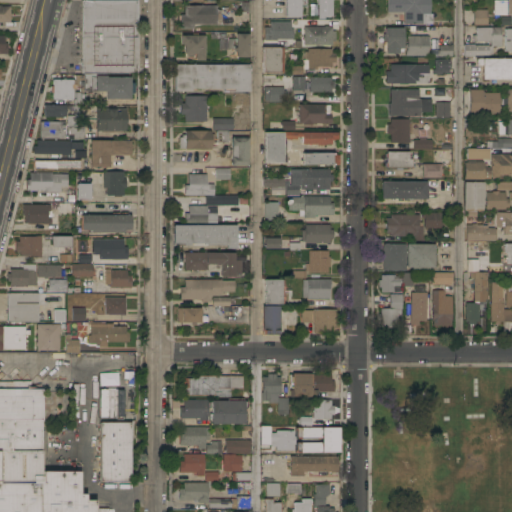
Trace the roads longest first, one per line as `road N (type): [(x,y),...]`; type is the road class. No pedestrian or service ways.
road 1 (residential): [(158,0),(157,511)]
road 2 (residential): [(357,511),(358,0)]
road 3 (residential): [(158,354),(511,353)]
road 4 (secondary): [(52,0),(0,198)]
